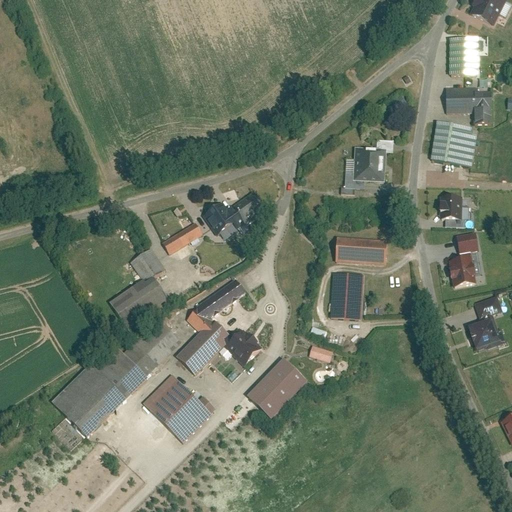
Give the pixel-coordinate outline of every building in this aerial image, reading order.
[(503,0),(480,0),(472,16),(497,28),(509,3),(503,0)] [(480,41),(452,41),(452,77),(480,77),(480,41)] [(407,77),(403,80),(408,87),(412,85),(407,77)] [(495,90),(449,90),(449,114),(477,114),(477,126),(495,126),(495,90)] [(440,124),(433,160),(474,168),(479,137),(474,136),(475,130),(440,124)] [(396,142),(378,141),(378,151),(389,151),(389,154),(395,154),(396,142)] [(357,161),(356,182),(367,182),(387,184),(389,154),(389,151),(378,151),(358,149),(357,161)] [(357,161),(349,161),(347,189),(366,190),(367,182),(356,182),(357,161)] [(256,194),(234,209),(245,225),(267,210),(256,194)] [(464,196),(442,196),(441,220),(463,221),(464,196)] [(223,207),(206,218),(219,237),(235,227),(237,230),(245,225),(234,209),(228,213),(223,207)] [(196,224),(165,244),(172,257),(204,237),(196,224)] [(478,234),(459,237),(461,255),(481,252),(478,234)] [(389,242),(339,239),(337,264),(387,267),(389,242)] [(166,270),(153,250),(133,264),(146,282),(154,277),(154,278),(166,270)] [(473,256),(451,260),(456,289),(478,285),(473,256)] [(365,275),(335,274),(332,319),(363,320),(365,275)] [(146,282),(112,305),(128,329),(170,302),(154,278),(154,277),(146,282)] [(236,280),(199,308),(202,311),(210,322),(246,294),(236,280)] [(504,314),(499,299),(478,306),(483,321),(504,314)] [(189,321),(203,335),(213,326),(210,322),(202,311),(189,321)] [(120,350),(147,379),(183,345),(155,316),(120,350)] [(494,320),(468,329),(475,351),(484,348),(485,352),(505,346),(500,331),(498,332),(494,320)] [(203,335),(178,359),(195,377),(226,347),(234,340),(217,322),(213,326),(203,335)] [(245,367),(262,351),(243,331),(234,340),(226,347),(245,367)] [(335,353),(314,347),(311,359),(331,365),(335,353)] [(118,348),(95,370),(127,403),(150,381),(147,379),(120,350),(118,348)] [(309,384),(286,361),(249,400),(272,422),(309,384)] [(92,367),(53,404),(88,440),(127,403),(95,370),(92,367)] [(175,376),(144,406),(154,415),(169,431),(183,445),(219,411),(205,396),(199,401),(175,376)] [(154,415),(144,425),(159,440),(169,431),(154,415)] [(511,419),(503,424),(511,443),(511,419)] [(85,439),(67,420),(55,432),(73,451),(85,439)]
